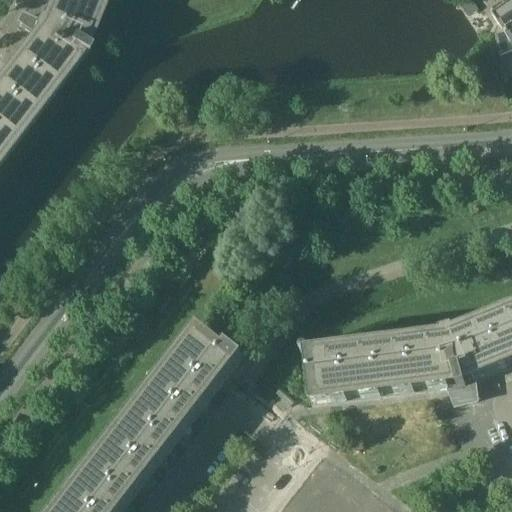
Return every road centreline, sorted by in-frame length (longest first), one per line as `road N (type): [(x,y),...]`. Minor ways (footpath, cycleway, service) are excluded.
road 1 (secondary): [(0,393),(153,195),(208,165),(511,143)]
road 2 (residential): [(249,511),(288,460),(230,416),(157,511)]
